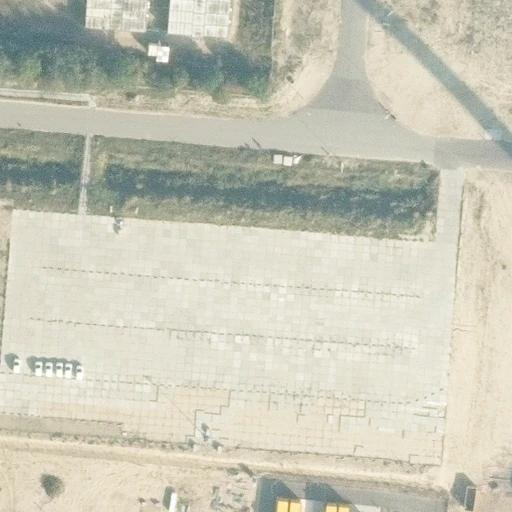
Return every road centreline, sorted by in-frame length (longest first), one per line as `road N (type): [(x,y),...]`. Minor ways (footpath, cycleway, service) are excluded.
road 1 (unclassified): [(0,113),(344,146)]
road 2 (unclassified): [(344,146),(511,161)]
road 3 (unclassified): [(357,0),(344,146)]
